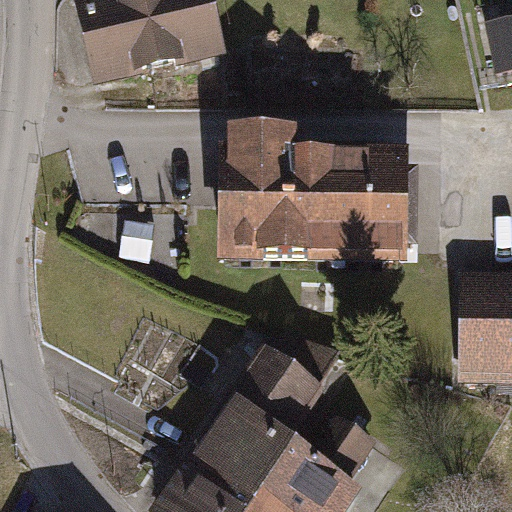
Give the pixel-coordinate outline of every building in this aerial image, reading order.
[(100,0),(66,8),(86,99),(219,69),(203,0),(100,0)] [(511,24),(488,30),(498,80),(511,77),(511,24)] [(226,266),(403,267),(404,199),(393,199),(394,162),(352,162),(352,170),(290,169),(290,147),(226,147),(226,266)] [(156,228),(127,223),(120,261),(150,266),(156,228)] [(511,282),(453,283),(453,388),(511,388),(511,282)] [(261,360),(193,462),(258,506),(320,416),(307,407),(340,360),(286,339),(268,365),(261,360)] [(320,416),(258,506),(266,511),(348,511),(357,498),(344,490),(371,448),(320,416)] [(254,511),(258,506),(193,462),(157,511),(254,511)]
